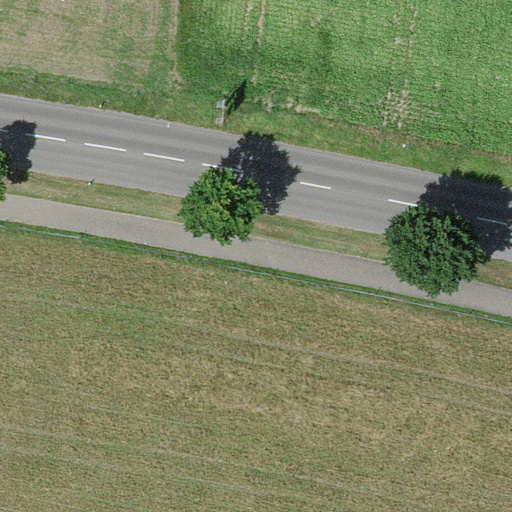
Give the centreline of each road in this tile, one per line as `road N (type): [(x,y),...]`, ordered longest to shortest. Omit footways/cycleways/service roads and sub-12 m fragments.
road 1 (track): [(0,209),(511,304)]
road 2 (tertiary): [(0,130),(511,223)]
